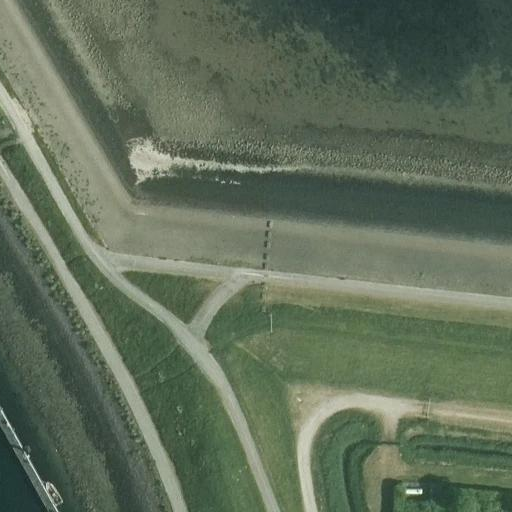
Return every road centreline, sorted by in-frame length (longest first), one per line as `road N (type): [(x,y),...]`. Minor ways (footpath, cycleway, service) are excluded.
road 1 (unclassified): [(274,511),(212,370),(172,322),(95,257),(0,89)]
road 2 (track): [(312,511),(304,447),(320,415),(347,400),(368,402),(387,421),(389,441)]
